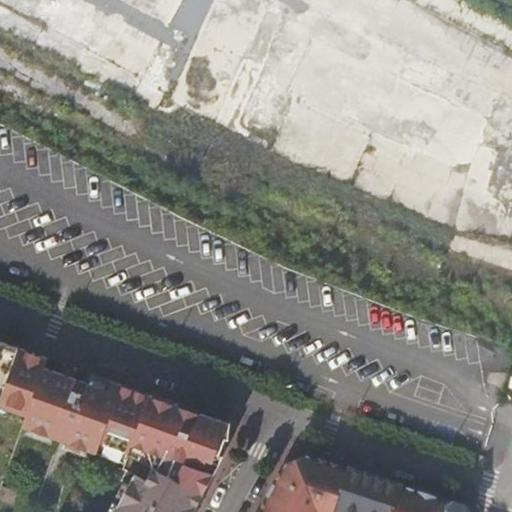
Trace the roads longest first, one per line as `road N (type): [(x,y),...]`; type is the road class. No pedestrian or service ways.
road 1 (residential): [(277,413),(0,314)]
road 2 (residential): [(511,494),(277,413)]
